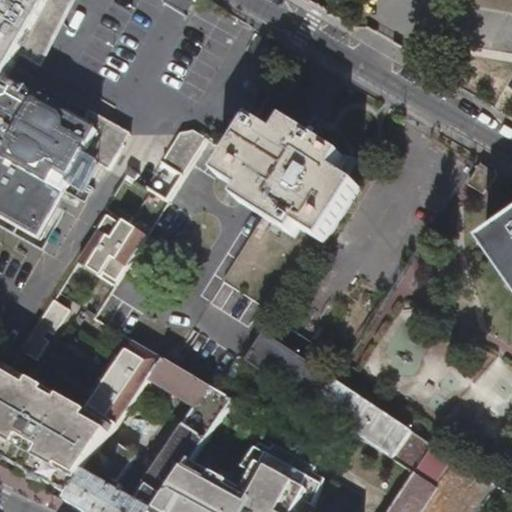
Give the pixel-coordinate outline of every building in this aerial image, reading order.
[(0,0),(0,18),(10,0),(0,0)] [(71,0),(10,0),(0,18),(0,19),(5,22),(0,29),(0,76),(6,81),(30,37),(33,38),(53,34),(58,26),(53,23),(57,15),(62,17),(71,0)] [(57,15),(53,23),(58,26),(62,17),(57,15)] [(0,76),(0,29),(5,22),(0,19),(0,219),(40,243),(66,194),(86,158),(100,133),(85,125),(6,81),(0,76)] [(91,114),(85,125),(100,133),(125,148),(131,137),(91,114)] [(281,135),(256,120),(233,157),(221,174),(248,191),(242,200),(252,206),(268,215),(214,301),(252,325),(279,285),(294,294),(362,187),(339,172),(348,157),(300,128),(290,121),(281,135)] [(100,133),(86,158),(111,172),(125,148),(100,133)] [(184,179),(207,142),(194,133),(181,136),(162,165),(184,179)] [(501,176),(483,166),(473,184),(490,194),(501,176)] [(131,170),(127,177),(137,183),(141,177),(131,170)] [(117,287),(148,237),(110,214),(95,237),(78,264),(117,287)] [(511,228),(487,246),(511,283),(511,228)] [(54,336),(70,311),(55,301),(23,352),(38,361),(50,342),(43,338),(47,332),(54,336)] [(307,362),(268,336),(259,349),(250,364),(290,390),(307,362)] [(90,475),(152,381),(165,360),(136,343),(124,362),(118,358),(110,370),(116,374),(109,385),(103,381),(95,393),(101,397),(85,421),(68,411),(71,405),(37,386),(33,392),(10,432),(8,431),(0,445),(0,457),(52,487),(55,480),(78,493),(90,475)] [(102,483),(90,475),(78,493),(69,505),(81,511),(161,511),(174,493),(187,473),(235,401),(165,360),(152,381),(197,408),(154,475),(158,478),(140,505),(117,492),(139,459),(124,449),(102,483)] [(342,385),(307,362),(290,390),(418,475),(436,448),(342,385)] [(10,432),(33,392),(7,377),(0,388),(0,445),(8,431),(10,432)] [(435,388),(429,384),(425,391),(432,394),(435,388)] [(498,443),(482,433),(474,446),(490,455),(498,443)] [(174,493),(161,511),(304,511),(324,477),(320,474),(326,464),(283,440),(276,451),(272,449),(249,493),(235,485),(237,482),(220,472),(215,482),(203,475),(201,481),(187,473),(174,493)] [(478,511),(496,486),(436,448),(418,475),(393,511),(478,511)]
